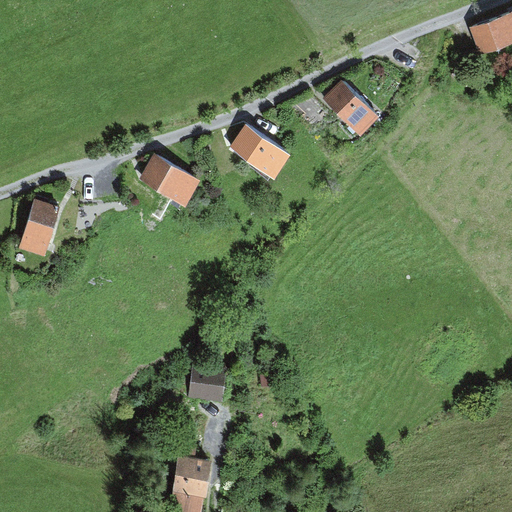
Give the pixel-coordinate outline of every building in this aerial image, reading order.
[(511,38),(511,9),(469,24),(478,50),(511,38)] [(344,79),(325,100),(363,132),(381,111),(344,79)] [(249,123),(235,143),(277,171),(290,151),(249,123)] [(156,151),(143,177),(186,198),(199,173),(156,151)] [(63,206),(32,197),(18,246),(49,255),(63,206)] [(233,367),(204,364),(202,392),(230,395),(233,367)] [(196,447),(179,445),(171,511),(175,511),(201,511),(203,497),(207,498),(212,459),(195,457),(196,447)]
